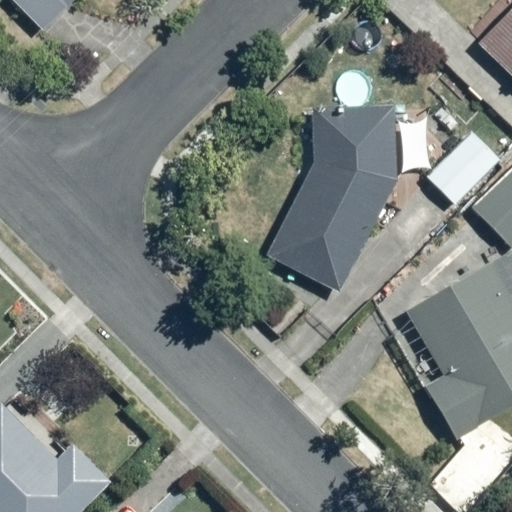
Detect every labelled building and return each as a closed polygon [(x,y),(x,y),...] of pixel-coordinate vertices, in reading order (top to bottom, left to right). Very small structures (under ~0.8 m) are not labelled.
[(7,0),(50,33),(75,0),(7,0)] [(511,8),(474,51),(511,84),(511,8)] [(427,118),(397,119),(397,102),(308,105),(309,162),(258,264),(341,301),(398,182),(398,172),(428,171),(427,118)] [(474,138),(469,134),(424,180),(454,209),(501,160),(497,156),(505,148),(511,154),(511,129),(497,115),(474,138)] [(511,168),(467,213),(509,255),(511,251),(511,168)] [(511,253),(509,255),(385,325),(457,444),(511,410),(511,253)] [(4,409),(0,412),(0,511),(92,511),(114,494),(70,443),(49,461),(4,409)] [(511,458),(479,431),(471,440),(430,489),(457,511),(473,511),(488,495),(507,511),(510,511),(511,510),(511,474),(507,471),(511,465),(511,458)]
